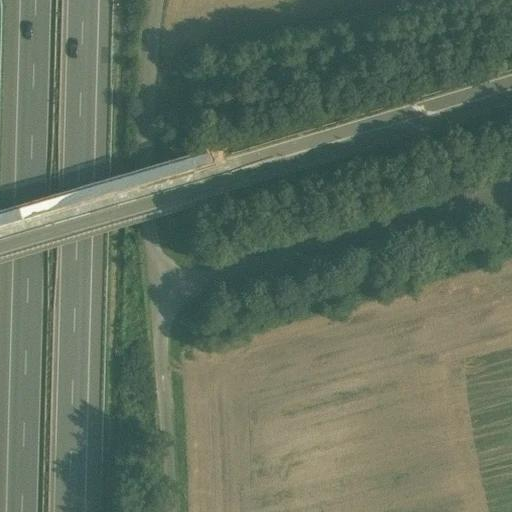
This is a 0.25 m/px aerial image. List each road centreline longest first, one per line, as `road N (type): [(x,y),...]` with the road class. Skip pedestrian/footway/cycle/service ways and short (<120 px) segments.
road 1 (secondary): [(0,239),(511,86)]
road 2 (motorway): [(37,0),(20,511)]
road 3 (motorway): [(66,511),(81,0)]
road 4 (unclassified): [(159,299),(511,193)]
road 5 (unclassified): [(158,0),(147,217),(159,299)]
road 6 (unclassified): [(165,511),(159,299)]
